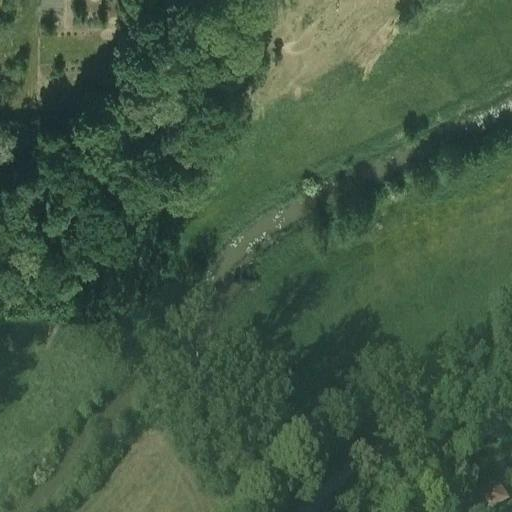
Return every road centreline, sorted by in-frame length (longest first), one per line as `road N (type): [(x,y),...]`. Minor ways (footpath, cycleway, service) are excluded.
road 1 (track): [(0,231),(128,113),(197,0)]
road 2 (track): [(511,360),(388,424),(291,511)]
